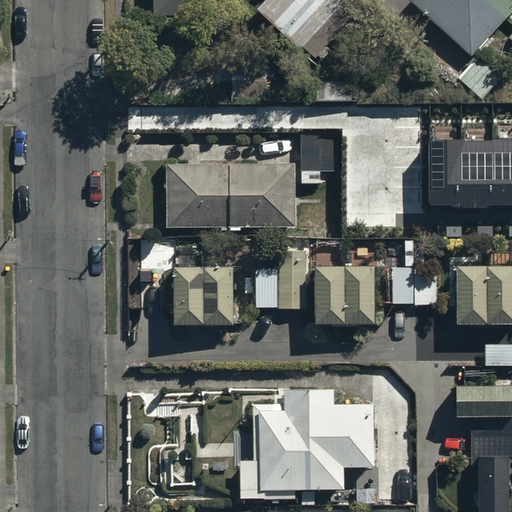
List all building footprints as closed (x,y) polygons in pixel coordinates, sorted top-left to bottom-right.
[(215,0),(152,0),(153,13),(215,14),(215,0)] [(354,1),(352,0),(270,0),(259,12),(311,61),(341,29),(333,22),(354,1)] [(511,14),(511,0),(412,0),(474,56),(511,14)] [(480,59),(461,81),(483,99),(501,78),(480,59)] [(300,132),(302,185),(338,184),(336,131),(300,132)] [(511,139),(429,140),(430,205),(511,203),(511,139)] [(295,167),(166,170),(168,228),(224,227),(224,230),(241,230),(241,226),(297,225),(295,167)] [(260,266),(260,312),(306,312),(306,248),(281,249),(281,266),(260,266)] [(511,267),(457,268),(457,331),(511,330),(511,267)] [(375,329),(375,269),(317,268),(317,328),(375,329)] [(233,269),(176,269),(177,328),(233,328),(233,269)] [(391,269),(390,307),(435,308),(436,277),(413,276),(413,270),(391,269)] [(511,346),(485,346),(485,368),(511,367),(511,346)] [(511,389),(460,389),(460,420),(511,419),(511,389)] [(245,465),(245,500),(270,500),(270,493),(347,492),(346,473),(373,472),(372,406),(338,406),(338,394),(285,395),(285,405),(257,406),(258,465),(245,465)] [(483,511),(511,511),(510,462),(482,463),(483,511)]
